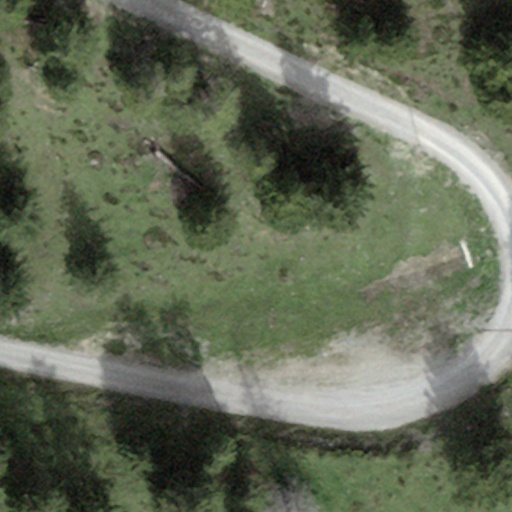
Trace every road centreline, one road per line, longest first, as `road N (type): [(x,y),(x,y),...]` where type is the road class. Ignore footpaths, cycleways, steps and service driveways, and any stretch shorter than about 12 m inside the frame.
road 1 (track): [(0,351),(257,401),(347,410),(402,405),(451,387),(502,346),(511,318)]
road 2 (track): [(511,235),(485,176),(450,151),(143,0)]
